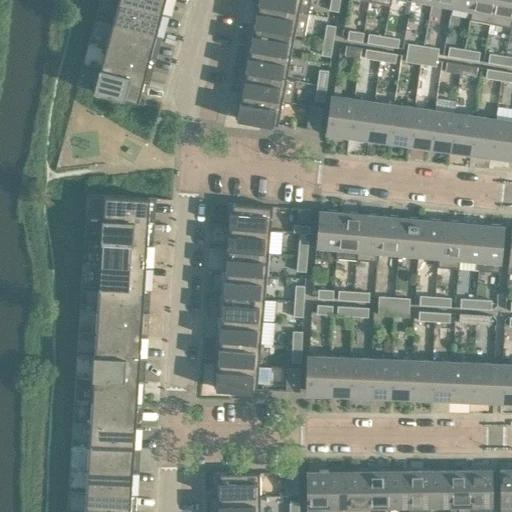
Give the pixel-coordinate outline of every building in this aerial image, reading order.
[(162,12),(115,0),(110,22),(156,35),(162,12)] [(164,0),(115,0),(162,12),(164,0)] [(258,0),(258,3),(258,4),(308,13),(310,0),(258,0)] [(330,0),(329,9),(338,11),(339,0),(330,0)] [(452,0),(451,6),(471,9),(472,9),(473,0),(452,0)] [(471,9),(469,19),(490,23),(494,0),(473,0),(472,9),(471,9)] [(511,27),(511,19),(511,16),(511,17),(511,14),(511,0),(494,0),(490,23),(511,27)] [(253,20),(255,20),(254,25),(254,26),(294,33),(304,35),(308,13),(258,4),(258,3),(254,2),(253,20)] [(156,35),(110,22),(104,44),(150,57),(156,35)] [(249,42),(251,42),(250,48),(250,49),(290,55),(294,33),(254,26),(254,25),(250,24),(249,42)] [(335,25),(326,24),(323,39),(333,41),(335,25)] [(362,41),(364,32),(348,30),(347,39),(362,41)] [(368,33),(367,42),(382,45),(384,35),(368,33)] [(398,47),(399,38),(384,35),(382,45),(398,47)] [(321,54),(330,56),(333,41),(323,39),(321,54)] [(408,42),(406,52),(422,54),(423,45),(408,42)] [(150,57),(104,44),(98,66),(144,79),(150,57)] [(346,45),(344,54),(359,57),(361,47),(346,45)] [(422,54),(437,57),(439,48),(423,45),(422,54)] [(449,46),(447,55),(463,58),(464,48),(449,46)] [(246,47),(245,64),(247,65),(246,70),(246,71),(286,77),(290,55),(250,49),(250,48),(246,47)] [(366,48),(364,57),(380,60),(381,51),(366,48)] [(478,60),(480,51),(464,48),(463,58),(478,60)] [(395,62),(397,53),(381,51),(380,60),(395,62)] [(406,52),(405,61),(420,63),(422,54),(406,52)] [(489,53),(488,62),(503,64),(505,55),(489,53)] [(420,63),(436,66),(437,57),(422,54),(420,63)] [(511,65),(511,56),(505,55),(503,64),(511,65)] [(446,61),(445,71),(460,73),(462,64),(446,61)] [(476,76),(477,66),(462,64),(460,73),(476,76)] [(92,89),(138,102),(144,79),(98,66),(92,89)] [(487,68),(485,77),(500,80),(502,70),(487,68)] [(243,87),(242,93),(282,100),(291,102),(296,79),(286,77),(246,71),(246,70),(241,69),(240,87),(243,87)] [(328,70),(319,69),(317,84),(326,86),(328,70)] [(511,81),(511,71),(502,70),(500,80),(511,81)] [(315,100),(324,101),(326,86),(317,84),(315,100)] [(237,92),(236,118),(261,122),(261,121),(277,124),(282,100),(242,93),(237,92)] [(333,95),(328,131),(349,134),(354,98),(333,95)] [(369,136),(374,101),(354,98),(349,134),(369,136)] [(389,139),(394,104),(374,101),(369,136),(389,139)] [(320,130),(323,106),(309,104),(306,128),(320,130)] [(409,142),(414,107),(394,104),(389,139),(409,142)] [(414,107),(409,142),(430,145),(435,109),(414,107)] [(435,109),(430,145),(450,148),(455,112),(435,109)] [(455,112),(450,148),(470,151),(475,115),(455,112)] [(475,115),(470,151),(490,153),(495,118),(475,115)] [(511,156),(511,151),(511,120),(495,118),(490,153),(511,156)] [(149,197),(102,194),(101,218),(148,220),(149,197)] [(227,202),(228,220),(230,220),(230,225),(230,226),(270,229),(272,206),(227,202)] [(310,222),(311,209),(298,208),(297,221),(310,222)] [(319,210),(316,246),(336,248),(337,248),(340,212),(319,210)] [(336,248),(335,257),(356,259),(356,249),(357,249),(360,213),(340,212),(337,248),(336,248)] [(378,261),(378,251),(377,251),(380,215),(360,213),(357,249),(356,249),(356,259),(378,261)] [(380,215),(377,251),(378,251),(398,253),(401,217),(380,215)] [(401,217),(398,253),(418,255),(421,219),(401,217)] [(148,220),(101,218),(99,240),(147,243),(148,220)] [(421,219),(418,255),(438,256),(439,256),(441,220),(421,219)] [(438,256),(437,266),(458,268),(459,258),(462,222),(441,220),(439,256),(438,256)] [(462,222),(459,258),(479,260),(482,224),(462,222)] [(309,233),(309,225),(293,224),(293,231),(309,233)] [(499,271),(503,226),(482,224),(479,260),(478,270),(499,271)] [(230,225),(225,225),(226,242),(228,243),(228,248),(228,249),(268,252),(270,229),(230,226),(230,225)] [(308,240),(299,239),(297,255),(307,256),(308,240)] [(147,243),(99,240),(98,263),(145,266),(147,243)] [(228,248),(223,247),(224,265),(226,265),(226,271),(266,275),(268,252),(228,249),(228,248)] [(296,270),(305,271),(307,256),(297,255),(296,270)] [(145,266),(98,263),(96,286),(144,289),(145,266)] [(226,271),(221,270),(222,288),(224,288),(224,293),(224,294),(264,298),(266,275),(226,271)] [(304,285),(295,285),(294,300),(303,301),(304,285)] [(144,289),(96,286),(95,308),(142,311),(144,289)] [(318,289),(317,298),(333,299),(333,289),(318,289)] [(338,290),(337,299),(353,300),(354,291),(338,290)] [(369,301),(369,291),(354,291),(353,300),(369,301)] [(224,293),(219,293),(220,311),(222,311),(222,316),(222,317),(262,320),(264,298),(224,294),(224,293)] [(420,295),(419,304),(435,305),(435,296),(420,295)] [(378,296),(378,305),(393,306),(394,296),(378,296)] [(393,306),(409,307),(409,297),(394,296),(393,306)] [(450,306),(451,297),(435,296),(435,305),(450,306)] [(460,297),(460,307),(475,308),(476,298),(460,297)] [(491,309),(491,299),(476,298),(475,308),(491,309)] [(293,316),(302,316),(303,301),(294,300),(293,316)] [(332,305),(317,304),(316,313),(331,314),(332,305)] [(337,305),(336,315),(352,315),(352,306),(337,305)] [(378,305),(377,314),(393,315),(393,306),(378,305)] [(368,316),(368,307),(352,306),(352,315),(368,316)] [(393,315),(408,316),(409,307),(393,306),(393,315)] [(142,311),(95,308),(93,331),(141,334),(142,311)] [(418,310),(418,320),(434,321),(434,311),(418,310)] [(449,322),(450,312),(434,311),(434,321),(449,322)] [(459,313),(459,322),(474,323),(475,314),(459,313)] [(490,324),(490,315),(475,314),(474,323),(490,324)] [(222,316),(217,316),(218,333),(220,333),(220,339),(220,340),(260,343),(262,320),(222,317),(222,316)] [(302,331),(292,330),(292,346),(301,346),(302,331)] [(141,334),(93,331),(92,354),(139,357),(141,334)] [(220,339),(215,338),(216,356),(218,356),(218,362),(258,366),(260,343),(220,340),(220,339)] [(291,362),(301,362),(301,346),(292,346),(291,362)] [(139,357),(92,354),(91,377),(138,380),(139,357)] [(309,355),(307,391),(329,392),(330,356),(309,355)] [(349,393),(350,357),(330,356),(329,392),(349,393)] [(369,394),(371,358),(350,357),(349,393),(369,394)] [(390,394),(391,358),(371,358),(369,394),(390,394)] [(391,358),(390,394),(410,395),(412,359),(391,358)] [(412,359),(410,395),(430,396),(432,360),(412,359)] [(432,360),(430,396),(451,397),(452,361),(432,360)] [(214,387),(240,389),(240,388),(256,389),(257,382),(268,383),(269,367),(258,366),(218,362),(213,361),(214,387)] [(452,361),(451,397),(471,398),(473,362),(452,361)] [(492,399),(494,363),(473,362),(471,398),(492,399)] [(511,363),(502,363),(500,399),(511,399),(511,363)] [(299,391),(300,367),(286,367),(285,390),(299,391)] [(138,380),(91,377),(89,399),(137,402),(138,380)] [(137,402),(89,399),(88,422),(135,425),(137,402)] [(135,425),(88,422),(86,445),(134,448),(135,425)] [(134,448),(86,445),(85,468),(132,471),(134,448)] [(132,471),(85,468),(83,490),(131,493),(132,471)] [(511,511),(511,468),(499,469),(499,511),(511,511)] [(429,470),(430,506),(450,505),(449,469),(429,470)] [(449,469),(450,505),(450,511),(470,511),(470,469),(449,469)] [(491,511),(491,469),(470,469),(470,511),(491,511)] [(390,511),(390,506),(389,506),(388,470),(368,471),(368,511),(390,511)] [(389,506),(390,506),(409,506),(409,470),(388,470),(389,506)] [(409,470),(409,506),(409,511),(429,511),(430,506),(429,470),(409,470)] [(284,471),(284,495),(298,495),(298,471),(284,471)] [(306,472),(306,511),(327,511),(327,471),(306,472)] [(327,471),(327,511),(348,511),(348,471),(327,471)] [(348,471),(348,511),(368,511),(368,471),(348,471)] [(214,472),(216,490),(219,490),(219,495),(219,496),(259,495),(259,472),(214,472)] [(129,511),(131,493),(83,490),(82,511),(129,511)] [(216,511),(259,511),(259,495),(219,496),(219,495),(214,495),(216,511)] [(298,511),(299,502),(289,502),(289,511),(298,511)]
